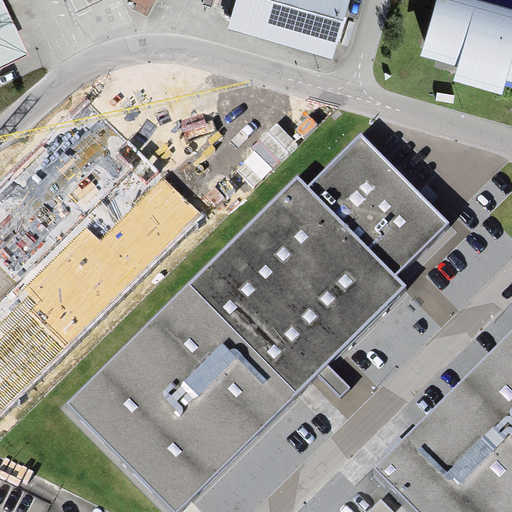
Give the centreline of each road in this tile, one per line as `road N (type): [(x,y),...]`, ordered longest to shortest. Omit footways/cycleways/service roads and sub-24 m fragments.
road 1 (residential): [(0,135),(133,50),(172,51),(511,143)]
road 2 (residential): [(511,280),(273,511)]
